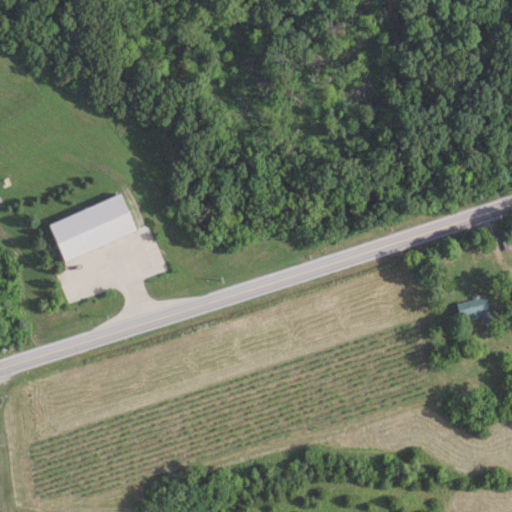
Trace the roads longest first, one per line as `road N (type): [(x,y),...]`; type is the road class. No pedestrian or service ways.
road 1 (primary): [(386,245),(0,367)]
road 2 (primary): [(511,203),(386,245)]
